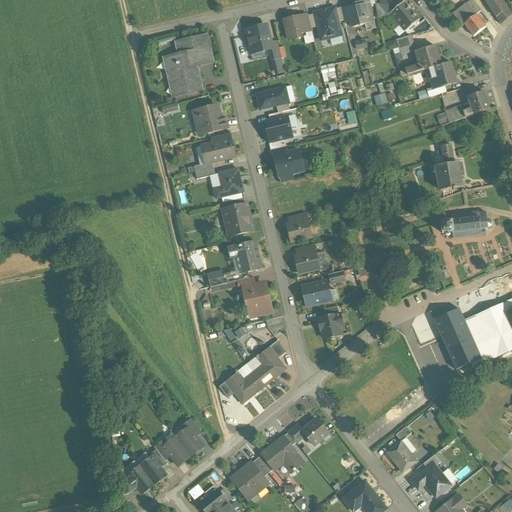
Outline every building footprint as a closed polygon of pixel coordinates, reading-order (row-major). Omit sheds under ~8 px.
[(388,16),(399,7),(392,0),(385,0),(379,6),(388,16)] [(447,7),(441,0),(436,0),(435,1),(442,11),(447,7)] [(472,0),(471,0),(463,7),(464,7),(466,10),(469,8),(474,15),(475,14),(476,15),(481,11),(472,0)] [(511,15),(511,14),(502,0),(484,0),(502,24),(511,15)] [(368,1),(355,4),(355,7),(350,8),(349,8),(350,14),(348,14),(350,22),(352,28),(366,24),(365,19),(370,18),(372,16),(368,1)] [(406,32),(420,21),(404,3),(399,7),(391,14),(406,32)] [(350,6),(341,9),(344,21),(345,24),(350,22),(348,14),(350,14),(349,8),(350,8),(350,6)] [(463,7),(453,14),(461,26),(464,24),(473,36),(485,27),(476,15),(475,14),(474,15),(469,8),(466,10),(464,7),(463,7)] [(335,10),(338,23),(344,21),(341,9),(335,10)] [(335,10),(315,15),(318,28),(321,38),(329,36),(330,40),(342,36),(338,23),(335,10)] [(308,15),(301,17),(305,30),(304,30),(305,32),(312,31),(311,29),(308,17),(308,15)] [(315,15),(308,17),(311,29),(318,28),(315,15)] [(297,17),(284,21),(285,28),(288,40),(298,38),(297,31),(304,30),(305,30),(301,17),(301,16),(297,17)] [(267,26),(253,30),(251,29),(247,30),(245,33),(246,37),(248,39),(251,52),(262,50),(263,52),(269,51),(272,50),(271,43),(267,26)] [(206,36),(175,43),(178,55),(168,57),(176,95),(173,96),(173,98),(201,90),(196,66),(212,63),(206,36)] [(411,37),(397,41),(401,53),(401,54),(415,50),(411,37)] [(277,42),(271,43),(272,50),(269,51),(272,62),(282,59),(277,42)] [(435,47),(415,52),(419,66),(406,70),(405,70),(407,76),(427,70),(441,66),(435,47)] [(401,54),(401,53),(395,55),(399,69),(405,67),(401,54)] [(441,66),(427,70),(433,88),(433,91),(445,87),(457,83),(451,63),(441,66)] [(335,64),(322,66),(324,81),(336,79),(335,64)] [(445,87),(433,91),(433,88),(427,90),(429,98),(446,93),(445,87)] [(289,104),(285,88),(257,95),(261,111),(277,107),(288,104),(289,104)] [(374,97),(377,106),(389,103),(386,93),(374,97)] [(484,93),(467,98),(471,109),(463,112),(465,119),(489,110),(486,101),(484,93)] [(164,115),(180,111),(178,103),(162,108),(164,115)] [(289,111),(288,104),(277,107),(278,114),(289,111)] [(217,107),(199,112),(200,116),(195,117),(198,131),(211,128),(212,132),(227,128),(225,117),(220,118),(217,107)] [(449,125),(465,119),(463,112),(461,108),(445,113),(446,115),(449,123),(449,125)] [(392,110),(381,113),(383,120),(394,117),(392,110)] [(282,113),(269,116),(270,122),(283,118),(282,113)] [(350,128),(358,125),(355,114),(347,117),(350,128)] [(449,123),(446,115),(437,118),(440,126),(449,123)] [(270,122),(266,123),(268,132),(267,132),(270,143),(270,144),(284,140),(292,138),(287,118),(283,118),(270,122)] [(230,135),(214,138),(215,144),(231,140),(230,135)] [(215,144),(202,147),(206,164),(212,163),(235,157),(231,140),(215,144)] [(284,140),(270,144),(270,143),(269,143),(271,151),(285,148),(286,147),(284,140)] [(451,145),(434,148),(437,167),(454,164),(451,145)] [(285,148),(271,151),(272,158),(275,158),(275,157),(287,154),(285,148)] [(404,168),(430,160),(426,148),(400,156),(404,168)] [(287,154),(275,157),(275,158),(280,178),(292,175),(300,173),(299,167),(302,162),(299,151),(287,154)] [(206,164),(194,167),(196,174),(214,169),(212,163),(206,164)] [(454,164),(437,167),(438,175),(435,176),(436,181),(439,181),(441,192),(462,188),(458,163),(454,164)] [(214,169),(196,174),(197,180),(215,176),(214,169)] [(238,169),(219,173),(223,188),(214,190),(216,199),(243,193),(238,169)] [(292,175),(280,178),(282,184),(294,181),(292,175)] [(244,199),(222,204),(223,210),(224,210),(245,204),(244,199)] [(245,204),(224,210),(223,210),(226,222),(232,220),(236,236),(253,232),(246,204),(245,204)] [(479,213),(450,216),(451,222),(441,223),(443,234),(445,234),(446,237),(449,237),(451,235),(451,234),(452,233),(453,240),(482,237),(482,236),(486,236),(485,230),(487,230),(486,228),(488,228),(490,228),(491,226),(492,225),(492,223),(491,221),(490,220),(488,219),(486,219),(485,213),(479,214),(479,213)] [(306,214),(288,218),(290,225),(290,226),(307,222),(306,214)] [(307,222),(290,226),(290,225),(287,226),(291,242),(311,238),(307,222)] [(255,242),(228,248),(230,259),(239,257),(240,262),(237,262),(239,271),(240,275),(248,273),(262,269),(255,242)] [(313,246),(296,250),(298,257),(298,258),(315,254),(313,246)] [(315,254),(298,258),(298,257),(295,258),(298,274),(319,269),(315,254)] [(369,259),(363,261),(368,275),(374,273),(369,259)] [(363,261),(356,263),(361,277),(368,275),(363,261)] [(240,275),(239,271),(231,273),(233,283),(237,282),(249,279),(248,273),(240,275)] [(343,272),(329,276),(331,285),(345,282),(343,272)] [(249,279),(237,282),(239,291),(243,290),(242,289),(255,286),(255,285),(253,278),(249,279)] [(326,283),(302,288),(307,308),(329,303),(327,295),(329,295),(330,293),(330,290),(327,288),(326,283)] [(262,284),(255,285),(255,286),(242,289),(243,290),(247,307),(250,306),(252,315),(260,313),(261,316),(272,314),(269,300),(266,301),(262,284)] [(511,299),(464,321),(482,360),(471,365),(474,370),(511,352),(511,329),(505,314),(511,310),(511,299)] [(337,307),(320,311),(322,319),(339,315),(337,307)] [(434,321),(457,371),(471,365),(482,360),(464,321),(459,310),(434,321)] [(322,319),(318,320),(321,332),(322,331),(324,340),(341,336),(339,327),(343,326),(340,315),(339,315),(322,319)] [(277,342),(269,348),(278,359),(286,353),(277,342)] [(278,359),(269,348),(258,357),(257,358),(258,360),(263,366),(253,373),(265,388),(287,370),(278,359)] [(253,373),(244,381),(239,375),(238,373),(236,374),(225,383),(234,394),(243,405),(265,388),(253,373)] [(225,383),(219,388),(228,399),(234,394),(225,383)] [(191,419),(180,428),(184,432),(189,428),(196,438),(202,434),(191,419)] [(303,432),(302,432),(306,436),(314,446),(329,434),(318,420),(303,432)] [(298,426),(288,434),(296,443),(296,444),(306,436),(302,432),(303,432),(298,426)] [(397,434),(401,441),(413,434),(409,427),(397,434)] [(184,432),(176,438),(191,457),(204,448),(196,438),(189,428),(184,432)] [(296,443),(288,434),(284,437),(291,447),(296,443)] [(493,434),(489,438),(506,454),(510,449),(493,434)] [(284,437),(261,455),(262,456),(273,470),(274,471),(283,464),(291,473),(294,471),(294,472),(296,471),(295,470),(303,463),(295,454),(296,453),(291,447),(284,437)] [(191,457),(176,438),(169,444),(164,447),(171,457),(178,467),(191,457)] [(171,457),(164,447),(169,444),(165,439),(154,447),(157,450),(165,461),(171,457)] [(401,443),(387,454),(403,474),(417,463),(401,443)] [(165,461),(157,450),(149,456),(151,459),(152,458),(161,470),(167,465),(165,461)] [(273,470),(262,456),(258,460),(269,474),(273,470)] [(435,456),(424,465),(427,469),(434,464),(436,467),(441,463),(435,456)] [(161,470),(152,458),(151,459),(140,467),(154,486),(166,477),(161,470)] [(258,460),(257,459),(252,464),(263,478),(269,474),(258,460)] [(252,464),(251,463),(230,480),(247,502),(269,485),(263,478),(252,464)] [(427,469),(412,482),(419,491),(425,485),(436,499),(451,486),(436,467),(434,464),(427,469)] [(154,486),(140,467),(129,476),(128,477),(137,488),(142,495),(154,486)] [(129,476),(127,473),(120,478),(124,496),(127,495),(137,488),(128,477),(129,476)] [(384,511),(387,510),(365,483),(343,500),(351,509),(358,503),(365,511),(384,511)] [(189,493),(196,500),(205,492),(198,485),(189,493)] [(214,486),(205,494),(208,498),(218,491),(214,486)] [(208,498),(199,505),(204,511),(214,511),(227,502),(218,491),(208,498)] [(307,507),(309,510),(316,506),(311,496),(297,504),(300,511),(307,507)] [(459,496),(438,511),(458,511),(457,510),(465,503),(459,496)] [(501,511),(509,511),(511,511),(511,503),(511,501),(499,508),(501,511)] [(234,511),(227,502),(214,511),(234,511)]
